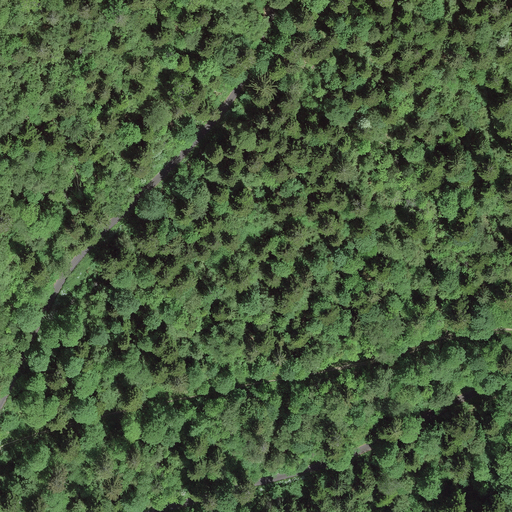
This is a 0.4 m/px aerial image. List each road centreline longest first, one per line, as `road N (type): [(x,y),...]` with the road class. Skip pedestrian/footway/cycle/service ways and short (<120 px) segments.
road 1 (track): [(0,446),(234,382),(455,334),(511,331)]
road 2 (unclassified): [(283,0),(225,107),(63,276),(0,403)]
road 3 (unclassified): [(154,511),(332,460),(511,379)]
